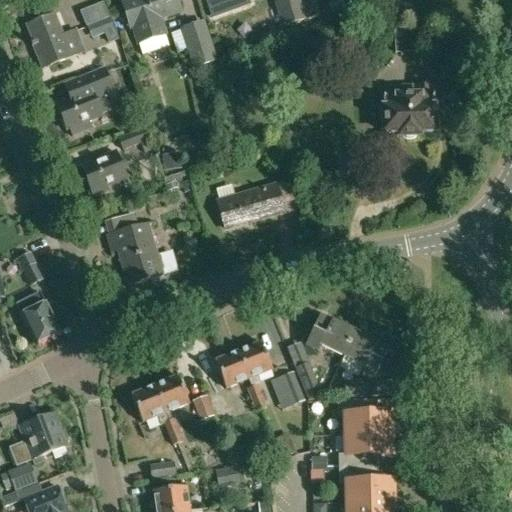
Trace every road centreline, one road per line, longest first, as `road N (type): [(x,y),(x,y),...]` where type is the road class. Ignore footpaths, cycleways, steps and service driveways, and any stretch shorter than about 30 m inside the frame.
road 1 (residential): [(96,349),(242,289),(470,223)]
road 2 (residential): [(96,349),(59,218),(0,75)]
road 3 (tertiary): [(481,438),(495,346),(492,288),(470,223)]
road 4 (residential): [(111,511),(84,355)]
road 5 (residential): [(433,435),(428,303)]
